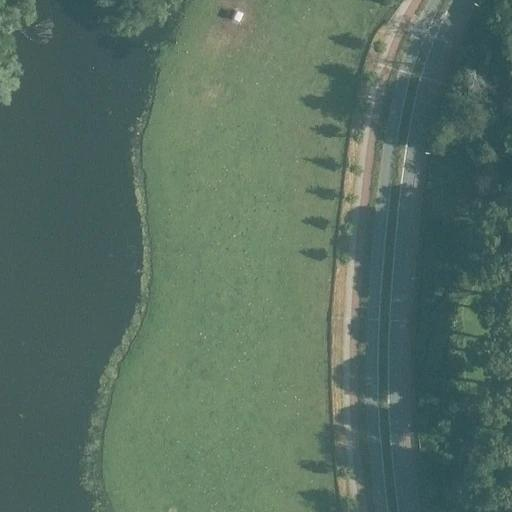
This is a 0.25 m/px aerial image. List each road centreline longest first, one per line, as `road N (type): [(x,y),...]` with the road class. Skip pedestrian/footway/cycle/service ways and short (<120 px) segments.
road 1 (tertiary): [(420,31),(390,136),(379,226),(371,424),(380,511)]
road 2 (tertiary): [(406,511),(396,308),(414,135),(441,40)]
